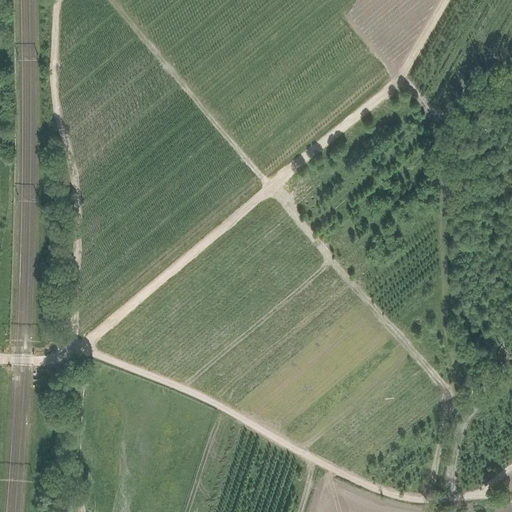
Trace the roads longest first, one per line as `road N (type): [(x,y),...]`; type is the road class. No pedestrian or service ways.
road 1 (track): [(108,0),(443,386),(450,409),(433,500)]
road 2 (track): [(75,351),(399,78),(444,0)]
road 3 (track): [(511,501),(418,499),(364,485),(182,387),(75,351)]
road 4 (track): [(75,351),(73,196),(53,83),(57,0)]
